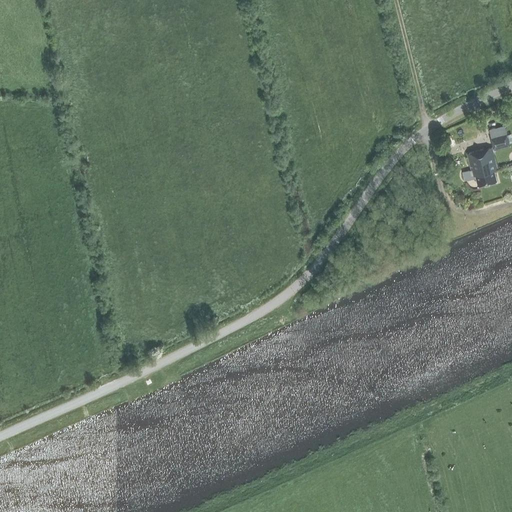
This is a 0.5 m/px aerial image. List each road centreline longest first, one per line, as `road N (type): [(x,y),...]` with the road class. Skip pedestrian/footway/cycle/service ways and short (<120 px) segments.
road 1 (unclassified): [(0,439),(276,302),(330,248),(407,144),(511,85)]
road 2 (track): [(427,128),(454,208),(511,202)]
